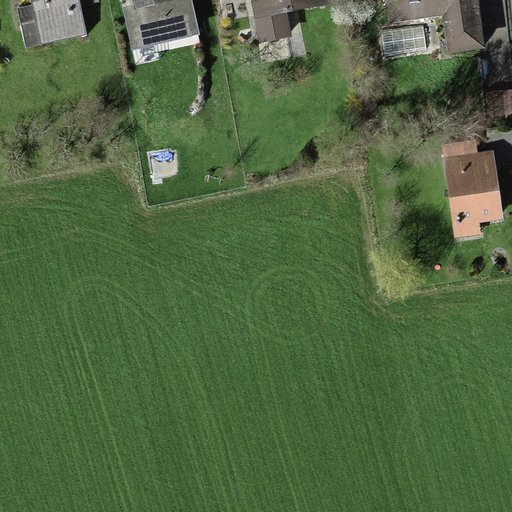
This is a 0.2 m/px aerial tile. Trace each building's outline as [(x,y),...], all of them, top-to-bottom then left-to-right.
[(75,0),(29,0),(31,6),(17,9),(25,47),(81,35),(75,0)] [(134,0),(135,4),(123,7),(132,48),(200,34),(192,0),(134,0)] [(250,0),(258,43),(292,37),(287,12),(331,4),(330,0),(250,0)] [(475,0),(384,0),(387,17),(440,9),(445,45),(481,40),(475,0)] [(494,140),(443,147),(457,241),(484,237),(482,223),(505,220),(494,140)]
